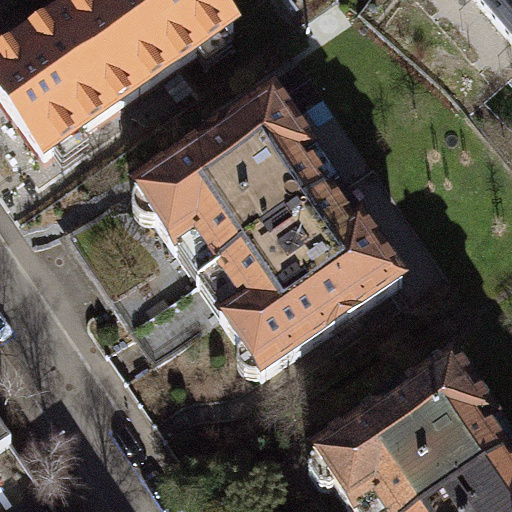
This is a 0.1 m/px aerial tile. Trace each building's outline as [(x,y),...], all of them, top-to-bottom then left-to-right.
[(234,32),(210,0),(94,0),(0,67),(0,107),(44,168),(234,32)] [(511,0),(474,0),(511,42),(511,0)] [(316,163),(274,101),(134,195),(132,208),(135,218),(143,226),(155,228),(173,254),(192,242),(215,277),(329,200),(308,169),(316,163)] [(260,383),(402,288),(338,194),(329,200),(215,277),(239,312),(220,324),(239,352),(238,364),(241,374),(250,380),(260,383)] [(495,427),(453,365),(312,460),(309,472),(321,492),(334,492),(347,511),(361,511),(370,506),(374,511),(436,511),(508,464),(486,433),(495,427)] [(0,511),(50,511),(0,439),(0,511)] [(511,511),(511,470),(508,464),(436,511),(511,511)]
